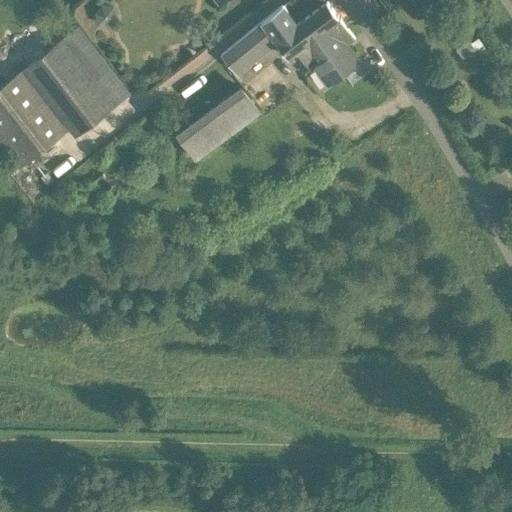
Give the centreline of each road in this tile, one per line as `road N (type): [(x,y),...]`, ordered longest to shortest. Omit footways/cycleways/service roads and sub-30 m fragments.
road 1 (track): [(0,440),(511,457)]
road 2 (unclassified): [(511,258),(352,0)]
